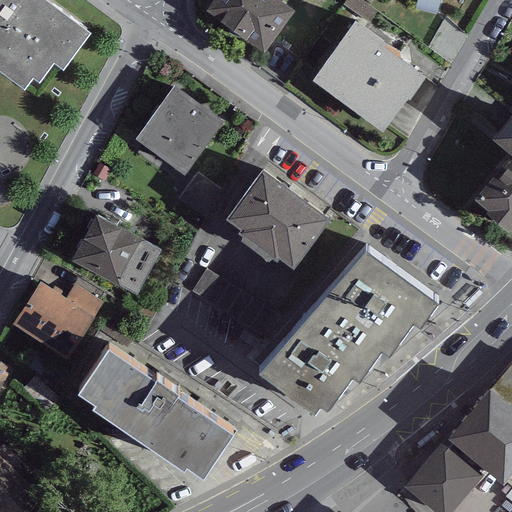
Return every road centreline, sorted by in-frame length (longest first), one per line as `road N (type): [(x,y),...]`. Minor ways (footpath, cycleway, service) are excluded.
road 1 (primary): [(511,313),(404,407),(243,511)]
road 2 (residential): [(148,4),(0,296)]
road 3 (residential): [(391,192),(148,4)]
road 4 (residential): [(503,0),(391,192)]
road 5 (residential): [(511,278),(391,192)]
